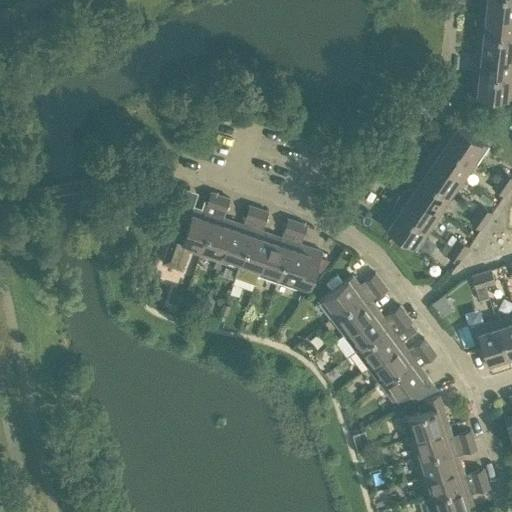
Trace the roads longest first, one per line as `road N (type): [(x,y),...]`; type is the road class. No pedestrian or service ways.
road 1 (residential): [(468,387),(399,276),(345,222),(234,179),(149,174)]
road 2 (residential): [(511,503),(468,387)]
